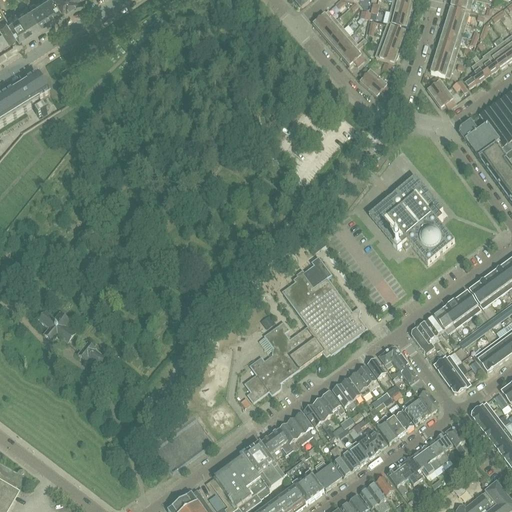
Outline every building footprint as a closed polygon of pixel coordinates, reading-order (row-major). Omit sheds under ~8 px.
[(41,0),(30,7),(41,23),(51,16),(41,0)] [(54,0),(41,0),(51,16),(61,10),(61,9),(54,0)] [(54,0),(61,9),(64,7),(65,8),(71,4),(68,0),(54,0)] [(301,10),(312,1),(311,0),(293,0),(293,1),(301,10)] [(412,9),(413,0),(387,0),(387,2),(393,4),(412,9)] [(453,0),(452,9),(470,13),(473,1),(466,0),(453,0)] [(502,2),(496,1),(495,1),(493,10),(500,12),(502,2)] [(344,6),(341,2),(336,7),(339,11),(344,6)] [(393,4),(391,15),(409,19),(412,9),(393,4)] [(354,13),(358,10),(359,9),(355,5),(350,9),(354,13)] [(30,7),(18,15),(28,31),(41,23),(30,7)] [(378,16),(379,12),(372,10),(371,15),(370,20),(376,21),(377,16),(378,16)] [(451,11),(448,22),(466,27),(469,16),(451,11)] [(328,13),(314,26),(322,35),(336,23),(328,13)] [(8,21),(12,28),(18,37),(28,31),(18,15),(8,21)] [(388,26),(406,31),(409,19),(391,15),(388,26)] [(491,20),(492,21),(495,25),(500,21),(497,16),(491,20)] [(0,34),(2,33),(2,34),(10,29),(6,21),(0,25),(0,34)] [(448,22),(444,32),(463,38),(466,27),(448,22)] [(322,35),(330,45),(344,32),(344,31),(336,23),(322,35)] [(387,27),(387,28),(383,38),(401,45),(405,34),(387,27)] [(330,45),(338,54),(352,41),(349,38),(354,34),(348,28),(344,31),(344,32),(330,45)] [(10,29),(2,34),(8,43),(16,38),(10,29)] [(444,32),(441,43),(459,49),(463,38),(444,32)] [(383,38),(379,48),(398,55),(401,45),(383,38)] [(362,49),(359,45),(357,47),(352,41),(338,54),(346,63),(357,53),(362,49)] [(364,41),(359,45),(362,49),(367,44),(364,41)] [(441,43),(438,53),(456,59),(459,49),(441,43)] [(504,44),(497,49),(500,54),(508,65),(511,62),(511,54),(508,49),(504,44)] [(477,48),(481,53),(485,50),(481,45),(477,48)] [(375,59),(394,66),(398,55),(379,48),(375,59)] [(497,49),(488,56),(492,60),(493,62),(499,70),(500,71),(508,65),(500,54),(497,49)] [(361,59),(357,53),(346,63),(350,68),(354,65),(357,69),(364,63),(361,59)] [(438,53),(435,64),(453,70),(456,59),(438,53)] [(476,58),(474,59),(478,65),(482,70),(488,78),(489,78),(499,70),(493,62),(492,60),(488,56),(483,59),(484,61),(480,64),(476,58)] [(471,79),(464,84),(469,91),(476,86),(477,87),(479,85),(488,78),(482,70),(478,65),(474,59),(472,60),(477,66),(472,69),(476,74),(473,76),(470,78),(471,79)] [(450,81),(453,70),(435,64),(431,75),(450,81)] [(364,81),(361,85),(369,92),(379,81),(370,74),(366,70),(359,78),(364,81)] [(0,127),(51,96),(39,77),(28,84),(30,87),(16,95),(14,93),(0,101),(0,127)] [(428,92),(435,102),(447,93),(440,84),(439,84),(436,80),(429,85),(432,90),(428,92)] [(385,100),(391,93),(387,89),(379,81),(369,92),(377,100),(380,96),(385,100)] [(464,96),(468,93),(460,83),(452,88),(456,93),(460,91),(464,96)] [(449,113),(456,107),(453,103),(453,102),(447,93),(435,102),(442,111),(446,108),(449,113)] [(315,106),(320,100),(312,94),(307,100),(315,106)] [(511,94),(479,118),(487,128),(479,134),(466,144),(511,207),(511,94)] [(466,145),(466,144),(479,134),(471,123),(460,131),(460,136),(466,145)] [(415,187),(377,218),(397,242),(393,246),(397,251),(407,243),(414,251),(427,267),(437,258),(440,259),(443,259),(443,256),(443,254),(445,252),(454,245),(434,221),(434,220),(443,213),(439,207),(435,210),(415,187)] [(319,191),(296,221),(304,228),(328,197),(319,191)] [(358,315),(356,312),(352,315),(327,281),(331,279),(318,261),(312,265),(315,269),(303,277),(302,275),(294,282),(296,285),(283,294),(308,329),(290,343),(285,336),(289,333),(283,325),(265,339),(274,351),(273,358),(264,364),(262,361),(251,369),(257,378),(245,387),(252,395),(248,398),(254,406),(269,394),(272,398),(281,392),(281,388),(280,386),(323,355),(327,359),(330,357),(331,358),(367,332),(357,319),(358,315)] [(511,265),(511,263),(502,269),(511,282),(511,265)] [(511,282),(502,269),(494,275),(508,293),(511,290),(511,282)] [(494,275),(486,281),(499,300),(508,293),(494,275)] [(486,281),(477,288),(491,306),(499,300),(486,281)] [(389,307),(404,297),(397,286),(382,296),(389,307)] [(469,293),(483,312),(491,306),(477,288),(469,293)] [(481,313),(468,294),(460,300),(473,319),(481,313)] [(460,300),(451,307),(464,325),(473,319),(460,300)] [(451,307),(443,313),(456,331),(464,325),(451,307)] [(507,310),(498,316),(500,318),(507,314),(508,312),(507,310)] [(443,313),(434,319),(445,334),(448,337),(456,331),(443,313)] [(500,324),(510,317),(507,314),(500,318),(497,320),(500,324)] [(50,332),(45,338),(53,344),(58,338),(68,346),(76,337),(67,329),(71,324),(60,316),(55,322),(46,315),(39,324),(50,332)] [(498,316),(490,322),(492,324),(497,320),(500,318),(498,316)] [(265,324),(271,331),(278,325),(273,318),(265,324)] [(434,319),(426,325),(437,339),(445,334),(434,319)] [(492,330),(493,332),(497,336),(499,335),(496,330),(497,329),(501,326),(500,324),(497,320),(492,324),(490,326),(492,330)] [(490,322),(480,329),(482,332),(490,326),(492,324),(490,322)] [(440,343),(437,340),(437,339),(426,325),(412,335),(412,339),(432,367),(441,361),(437,354),(432,348),(440,343)] [(484,336),(492,330),(490,326),(482,332),(481,332),(484,336)] [(480,329),(472,335),(474,338),(481,332),(482,332),(480,329)] [(476,342),(484,336),(481,332),(474,338),(473,338),(476,342)] [(511,340),(508,334),(500,340),(511,356),(511,340)] [(472,335),(464,341),(466,344),(473,338),(474,338),(472,335)] [(468,348),(476,342),(473,338),(466,344),(465,344),(468,348)] [(511,356),(500,340),(492,346),(504,363),(511,357),(511,356)] [(79,358),(87,364),(89,361),(100,370),(107,362),(111,357),(114,359),(118,354),(110,348),(106,353),(107,354),(103,359),(95,353),(96,352),(88,346),(81,356),(79,358)] [(492,346),(483,352),(496,369),(504,363),(492,346)] [(379,360),(385,368),(387,371),(393,367),(390,364),(392,363),(391,363),(400,357),(396,351),(392,350),(379,360)] [(441,351),(437,354),(441,361),(446,357),(441,351)] [(483,352),(475,358),(487,375),(496,369),(483,352)] [(395,374),(391,377),(394,381),(397,378),(398,378),(410,369),(400,357),(391,363),(392,363),(399,373),(396,375),(395,374)] [(450,358),(434,369),(441,379),(457,368),(450,358)] [(368,368),(378,382),(386,376),(376,362),(368,368)] [(470,367),(473,371),(479,367),(476,363),(470,367)] [(475,375),(481,371),(481,370),(479,367),(473,371),(475,375)] [(441,379),(448,389),(464,377),(457,368),(441,379)] [(379,387),(366,369),(358,375),(371,393),(379,387)] [(411,389),(419,383),(410,369),(398,378),(399,380),(402,377),(411,389)] [(358,375),(350,381),(361,397),(362,400),(371,393),(358,375)] [(458,397),(471,387),(464,377),(448,389),(454,396),(458,397)] [(356,401),(361,397),(350,381),(341,387),(356,408),(359,406),(356,401)] [(423,388),(419,383),(411,389),(413,392),(414,394),(423,388)] [(333,394),(344,410),(349,406),(352,411),(356,408),(341,387),(333,394)] [(391,392),(394,396),(400,392),(398,390),(398,389),(397,388),(396,388),(391,392)] [(501,394),(511,409),(511,391),(509,388),(501,394)] [(404,398),(402,396),(400,392),(394,396),(394,397),(392,398),(395,402),(398,400),(399,402),(404,398)] [(421,403),(431,416),(437,412),(438,408),(427,393),(419,399),(421,403)] [(341,417),(345,414),(341,409),(331,395),(322,401),(332,415),(337,412),(340,417),(341,417)] [(387,395),(385,396),(377,402),(380,406),(383,404),(390,399),(387,395)] [(500,396),(494,400),(500,408),(506,404),(500,396)] [(390,400),(390,399),(383,404),(386,408),(394,402),(392,399),(390,400)] [(413,400),(412,400),(411,399),(408,401),(423,422),(431,416),(421,403),(418,406),(413,400)] [(250,400),(244,404),(251,413),(256,410),(250,400)] [(322,401),(313,408),(328,428),(328,427),(331,425),(328,421),(333,417),(332,415),(322,401)] [(409,412),(406,415),(415,428),(423,422),(408,401),(405,404),(406,405),(405,406),(409,412)] [(372,412),(375,410),(380,406),(377,402),(369,408),(372,412)] [(378,414),(386,408),(383,404),(380,406),(375,410),(378,414)] [(472,419),(476,425),(493,413),(487,405),(472,416),(472,419)] [(316,430),(321,426),(326,432),(329,430),(328,427),(328,428),(313,408),(304,414),(316,430)] [(367,416),(366,416),(366,417),(370,422),(379,415),(378,414),(375,410),(372,412),(372,413),(367,416)] [(399,410),(392,415),(405,435),(414,429),(399,410)] [(360,422),(363,419),(358,411),(354,414),(360,422)] [(476,425),(482,433),(499,421),(493,413),(476,425)] [(313,430),(303,415),(295,421),(310,441),(313,439),(312,438),(317,435),(313,430)] [(386,417),(382,420),(397,441),(405,435),(392,415),(391,415),(395,420),(390,423),(386,417)] [(352,421),(351,421),(347,424),(344,419),(338,423),(344,432),(345,432),(355,426),(352,421)] [(378,432),(389,447),(397,441),(382,420),(378,423),(382,429),(378,432)] [(295,421),(287,427),(298,441),(297,441),(301,447),(310,441),(295,421)] [(482,433),(487,439),(488,441),(505,429),(499,421),(482,433)] [(293,444),(297,441),(298,441),(287,427),(280,432),(295,454),(299,451),(293,444)] [(488,441),(494,450),(511,436),(511,432),(508,427),(505,429),(488,441)] [(388,448),(377,434),(375,436),(371,430),(364,435),(378,455),(381,453),(381,452),(388,448)] [(461,458),(462,457),(466,454),(461,447),(465,444),(456,432),(452,431),(445,436),(461,458)] [(280,432),(271,439),(280,451),(284,447),(290,455),(293,453),(295,454),(280,432)] [(348,436),(345,432),(344,432),(345,433),(340,436),(339,436),(338,437),(340,440),(340,441),(348,436)] [(362,440),(357,444),(369,462),(375,457),(378,455),(364,435),(360,438),(362,440)] [(511,436),(494,450),(501,458),(511,449),(511,438),(511,437),(511,436)] [(436,442),(436,443),(445,455),(450,462),(454,459),(449,452),(453,450),(444,437),(436,442)] [(271,439),(262,445),(271,457),(270,458),(275,465),(279,462),(277,459),(282,455),(279,451),(280,451),(271,439)] [(311,442),(315,449),(316,450),(320,447),(315,440),(311,442)] [(436,443),(428,449),(437,461),(442,468),(450,462),(445,455),(436,443)] [(355,451),(350,454),(360,468),(369,462),(357,444),(352,447),(355,451)] [(294,511),(300,511),(307,507),(285,477),(284,478),(274,466),(275,465),(270,458),(269,458),(261,447),(238,463),(261,494),(267,489),(270,493),(271,492),(287,480),(291,486),(287,489),(290,493),(284,497),(294,511)] [(334,466),(344,480),(352,474),(339,455),(341,453),(340,452),(337,448),(330,453),(338,463),(334,466)] [(352,474),(360,468),(350,454),(346,457),(341,450),(340,452),(337,448),(340,452),(341,453),(339,455),(352,474)] [(307,454),(310,458),(314,456),(314,455),(317,452),(316,450),(315,449),(307,454)] [(428,449),(420,454),(429,467),(434,474),(442,468),(437,461),(428,449)] [(511,449),(501,458),(507,466),(511,461),(511,449)] [(420,454),(412,460),(421,473),(426,479),(434,474),(429,467),(420,454)] [(412,460),(404,466),(413,478),(418,485),(423,482),(418,475),(421,473),(412,460)] [(334,487),(342,481),(332,468),(328,462),(323,466),(322,464),(319,466),(334,487)] [(462,462),(454,468),(456,470),(458,474),(466,468),(462,462)] [(210,484),(228,509),(230,511),(235,511),(238,510),(239,511),(250,511),(262,504),(260,502),(257,497),(261,494),(238,463),(210,484)] [(312,477),(311,477),(303,465),(296,470),(294,471),(316,500),(325,494),(312,477)] [(0,511),(1,511),(15,488),(20,491),(26,480),(26,478),(26,477),(26,476),(25,474),(22,473),(21,473),(19,473),(18,474),(16,476),(0,466),(0,511)] [(316,479),(326,493),(334,487),(319,466),(315,469),(316,471),(319,477),(316,479)] [(404,466),(396,472),(405,484),(408,482),(414,489),(418,485),(413,478),(404,466)] [(288,474),(284,468),(280,470),(285,477),(288,474)] [(307,507),(316,500),(294,471),(285,477),(307,507)] [(396,472),(388,478),(397,490),(402,497),(407,494),(402,487),(405,484),(396,472)] [(454,472),(447,476),(449,478),(451,482),(458,477),(454,472)] [(394,493),(385,480),(376,486),(387,501),(391,506),(395,511),(397,510),(391,501),(389,497),(394,493)] [(440,482),(432,488),(435,491),(438,489),(442,486),(443,486),(440,482)] [(495,487),(493,488),(485,494),(486,495),(463,511),(511,511),(511,504),(497,485),(495,487)] [(376,486),(368,492),(382,511),(383,511),(385,511),(386,511),(390,510),(388,508),(387,509),(384,503),(387,501),(376,486)] [(260,502),(264,499),(270,495),(270,494),(272,493),(271,492),(270,493),(267,489),(261,494),(257,497),(260,502)] [(370,511),(371,511),(375,510),(376,511),(385,511),(383,511),(382,511),(368,492),(360,498),(370,511)] [(230,511),(228,509),(225,511),(223,510),(219,511),(211,511),(198,493),(192,497),(170,511),(230,511)] [(418,502),(426,496),(424,493),(423,493),(416,499),(418,502)] [(279,511),(294,511),(284,497),(284,498),(281,494),(277,497),(280,501),(274,505),(279,511)] [(368,511),(359,499),(350,505),(354,511),(368,511)] [(411,508),(418,502),(416,499),(408,505),(411,508)] [(279,511),(274,505),(271,501),(267,504),(270,508),(264,511),(279,511)]
